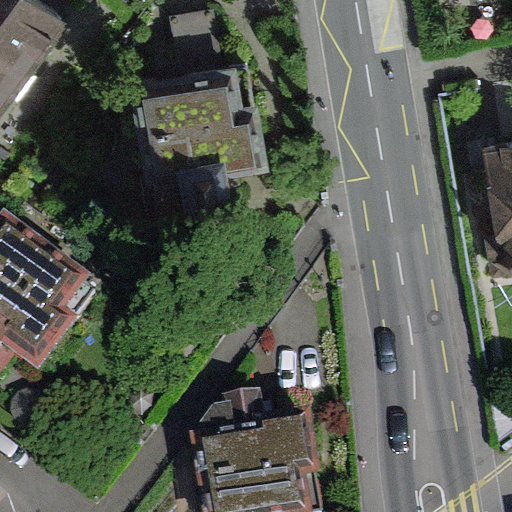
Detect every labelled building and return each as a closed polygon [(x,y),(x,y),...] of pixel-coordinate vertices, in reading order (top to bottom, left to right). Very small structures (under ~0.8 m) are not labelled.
[(0,0),(0,102),(78,6),(70,0),(0,0)] [(155,154),(266,137),(258,86),(239,89),(233,47),(141,61),(155,154)] [(511,147),(484,152),(497,233),(484,235),(491,274),(511,270),(511,147)] [(0,360),(13,342),(46,364),(84,309),(72,301),(93,270),(9,212),(0,224),(0,360)] [(314,408),(198,428),(213,511),(314,511),(319,511),(311,469),(324,466),(314,408)]
